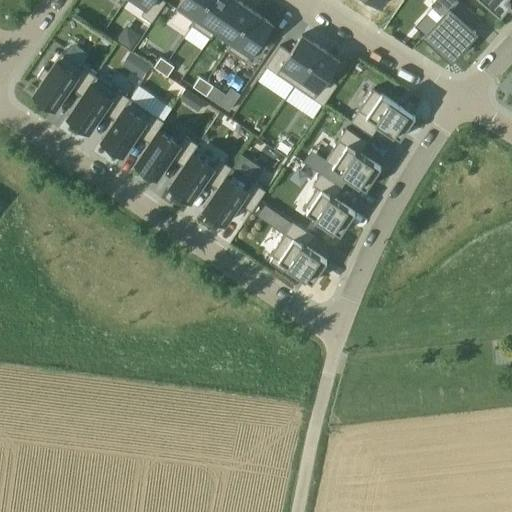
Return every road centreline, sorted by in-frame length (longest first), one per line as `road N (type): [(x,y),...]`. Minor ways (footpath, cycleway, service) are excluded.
road 1 (residential): [(0,108),(339,329)]
road 2 (residential): [(339,329),(396,207),(463,99)]
road 3 (residential): [(463,99),(307,0)]
road 4 (unclassified): [(292,511),(333,353)]
